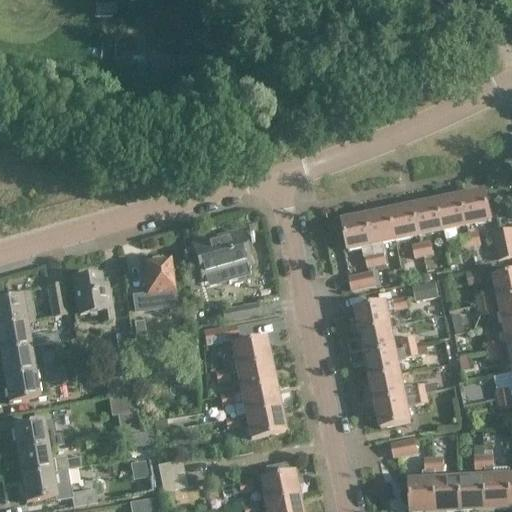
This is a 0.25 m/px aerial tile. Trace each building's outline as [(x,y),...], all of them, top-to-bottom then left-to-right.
[(485,193),(461,198),(467,227),(491,222),(485,193)] [(467,227),(461,198),(437,203),(444,232),(467,227)] [(444,232),(437,203),(414,208),(420,237),(444,232)] [(420,237),(414,208),(390,213),(396,242),(420,237)] [(396,242),(390,213),(366,218),(376,268),(386,266),(383,255),(385,254),(383,245),(396,242)] [(376,268),(366,218),(342,223),(348,252),(361,249),(363,259),(365,259),(367,270),(376,268)] [(511,231),(492,236),(495,249),(511,245),(511,231)] [(239,234),(194,247),(202,274),(203,279),(219,275),(221,284),(248,276),(246,267),(248,266),(239,234)] [(481,248),(478,235),(469,236),(472,250),(481,248)] [(460,238),(463,252),(472,250),(469,236),(460,238)] [(433,258),(430,244),(422,246),(424,260),(433,258)] [(511,259),(511,245),(495,249),(498,262),(511,259)] [(413,248),(415,262),(424,260),(422,246),(413,248)] [(172,292),(173,292),(169,262),(166,262),(164,260),(158,261),(155,263),(143,265),(145,278),(143,278),(146,300),(134,301),(136,313),(162,310),(161,306),(174,305),(172,292)] [(349,279),(352,292),(375,288),(372,274),(349,279)] [(479,274),(469,276),(471,287),(481,285),(479,274)] [(499,302),(511,299),(511,274),(494,279),(499,302)] [(72,281),(78,318),(100,314),(102,325),(112,323),(106,286),(101,287),(99,277),(72,281)] [(437,284),(415,289),(418,305),(441,300),(437,284)] [(47,288),(52,319),(65,317),(60,286),(47,288)] [(11,301),(0,302),(0,328),(25,325),(34,324),(29,294),(11,297),(11,301)] [(491,295),(477,297),(479,306),(493,304),(491,295)] [(511,324),(511,299),(499,302),(504,326),(511,324)] [(405,300),(392,303),(394,313),(407,310),(405,300)] [(356,310),(361,334),(390,328),(385,304),(356,310)] [(481,316),(494,313),(493,304),(479,306),(481,316)] [(259,317),(257,306),(221,313),(224,325),(259,317)] [(143,323),(133,325),(135,339),(144,338),(143,323)] [(40,348),(59,344),(58,335),(45,338),(44,336),(27,339),(25,325),(0,328),(0,354),(33,349),(39,348),(40,348)] [(234,328),(203,334),(206,348),(237,341),(234,328)] [(366,358),(395,352),(390,328),(361,334),(366,358)] [(117,358),(132,357),(130,336),(115,337),(117,358)] [(415,338),(402,341),(403,350),(417,347),(415,338)] [(235,371),(269,364),(265,340),(230,347),(235,371)] [(501,343),(487,345),(489,354),(503,352),(501,343)] [(403,350),(405,359),(419,356),(417,347),(403,350)] [(33,349),(0,354),(0,359),(4,380),(43,373),(39,348),(33,349)] [(395,352),(366,358),(371,382),(400,376),(398,364),(406,363),(405,359),(403,350),(395,352)] [(491,363),(504,361),(503,352),(489,354),(491,363)] [(78,364),(76,353),(67,355),(69,366),(78,364)] [(235,371),(240,395),(274,387),(269,364),(235,371)] [(46,383),(50,382),(50,384),(65,381),(63,369),(44,373),(43,373),(4,380),(8,405),(49,398),(46,383)] [(231,383),(229,372),(215,375),(217,386),(231,383)] [(400,376),(371,382),(376,406),(405,400),(413,398),(412,389),(411,387),(403,389),(400,376)] [(109,402),(135,397),(132,379),(105,383),(109,402)] [(425,386),(412,389),(413,398),(427,395),(436,394),(435,384),(425,386)] [(240,395),(245,418),(279,411),(274,387),(240,395)] [(511,396),(511,391),(497,393),(499,402),(511,399),(511,396)] [(413,398),(415,407),(429,404),(427,395),(413,398)] [(236,407),(233,396),(220,399),(222,410),(236,407)] [(135,397),(109,402),(112,420),(138,416),(135,397)] [(501,411),(511,409),(511,399),(499,402),(501,411)] [(410,424),(405,400),(376,406),(381,430),(410,424)] [(279,411),(245,418),(250,442),(284,434),(279,411)] [(241,430),(238,419),(225,422),(227,433),(241,430)] [(46,450),(76,445),(74,435),(61,437),(61,436),(55,437),(52,422),(12,429),(16,455),(46,449),(46,450)] [(165,423),(153,425),(155,436),(167,435),(165,423)] [(150,439),(140,440),(142,449),(152,448),(150,439)] [(414,442),(391,446),(394,460),(417,455),(414,442)] [(434,461),(433,461),(434,475),(443,474),(443,460),(442,448),(434,448),(434,461)] [(78,460),(66,463),(65,461),(49,464),(46,450),(46,449),(16,455),(21,480),(51,474),(51,475),(80,470),(78,460)] [(484,458),(474,459),(475,473),(484,473),(484,458)] [(484,473),(494,472),(493,458),(484,458),(484,473)] [(433,461),(424,461),(425,474),(425,475),(434,475),(433,461)] [(157,469),(160,482),(184,477),(181,464),(157,469)] [(494,472),(484,473),(485,479),(486,511),(511,511),(510,478),(494,479),(494,472)] [(47,475),(21,480),(25,505),(59,499),(57,488),(64,487),(61,473),(55,474),(51,475),(51,474),(47,475)] [(263,505),(297,498),(292,474),(258,482),(263,505)] [(422,482),(409,483),(410,511),(436,511),(435,482),(434,475),(425,475),(425,474),(422,474),(422,482)] [(443,474),(434,475),(435,482),(436,511),(461,511),(460,480),(444,481),(443,474)] [(187,490),(184,477),(160,482),(163,495),(187,490)] [(486,511),(485,479),(460,480),(461,511),(486,511)] [(240,496),(253,494),(251,483),(238,486),(240,496)] [(73,511),(96,507),(94,493),(84,495),(83,485),(69,488),(73,511)] [(263,505),(264,511),(300,511),(297,498),(263,505)] [(155,511),(154,501),(128,506),(129,511),(155,511)]
